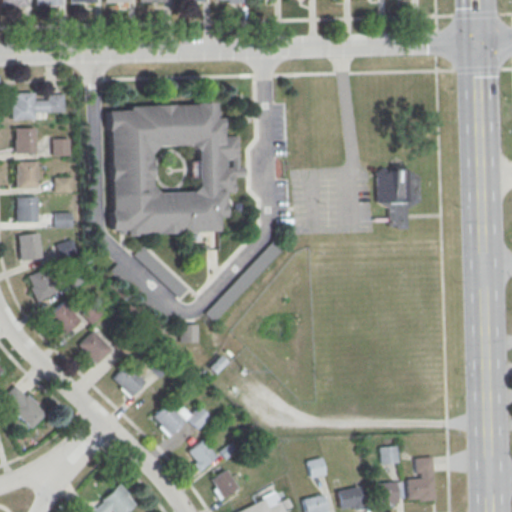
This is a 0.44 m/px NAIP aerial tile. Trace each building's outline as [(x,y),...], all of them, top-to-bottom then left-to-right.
[(11,92),(32,92),(33,117),(11,117),(11,92)] [(105,106),(108,229),(116,229),(116,233),(216,231),(216,216),(223,216),(223,192),(233,192),(233,175),(242,175),(242,166),(237,166),(236,135),(220,136),(220,116),(214,116),(213,104),(105,106)] [(12,128),(33,127),(34,152),(13,153),(12,128)] [(68,155),(68,137),(50,137),(50,155),(68,155)] [(12,161),(34,160),(34,185),(13,186),(12,161)] [(416,169),(373,170),(374,203),(386,203),(386,228),(404,227),(404,204),(417,204),(416,169)] [(52,191),(69,191),(69,176),(52,176),(52,191)] [(14,196),(36,195),(36,220),(15,221),(14,196)] [(16,234),(18,260),(40,258),(38,232),(16,234)] [(141,262),(148,254),(139,247),(133,255),(141,262)] [(53,294),(48,269),(26,273),(31,298),(53,294)] [(203,312),(211,320),(252,277),(244,270),(203,312)] [(45,316),(60,301),(78,319),(63,334),(45,316)] [(75,345),(91,330),(108,347),(93,362),(75,345)] [(224,361),(219,356),(208,367),(213,372),(224,361)] [(110,378),(125,363),(142,380),(127,396),(110,378)] [(10,409),(25,394),(43,412),(28,427),(10,409)] [(149,416),(164,401),(182,419),(166,434),(149,416)] [(183,452),(196,470),(214,457),(201,439),(183,452)] [(395,462),(394,445),(377,446),(378,463),(395,462)] [(405,500),(432,499),(430,456),(412,457),(413,478),(404,478),(405,500)] [(305,460),(308,477),(323,474),(320,457),(305,460)] [(206,480),(218,499),(236,487),(224,468),(206,480)] [(400,501),(400,482),(374,482),(374,501),(400,501)] [(123,511),(134,502),(117,484),(85,511),(123,511)] [(334,490),(338,511),(360,507),(356,485),(334,490)] [(326,511),(321,492),(299,499),(303,511),(326,511)] [(228,511),(284,511),(283,508),(289,506),(285,497),(277,500),(274,493),(228,511)]
